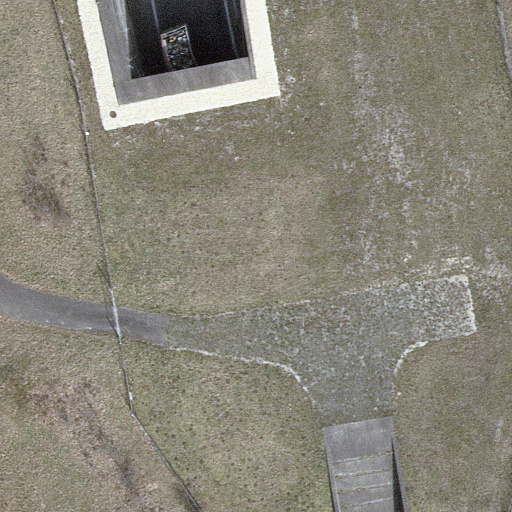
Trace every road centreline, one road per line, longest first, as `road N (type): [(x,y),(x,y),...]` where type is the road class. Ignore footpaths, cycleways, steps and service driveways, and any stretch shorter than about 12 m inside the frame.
road 1 (motorway): [(469,511),(376,0)]
road 2 (motorway): [(189,0),(274,511)]
